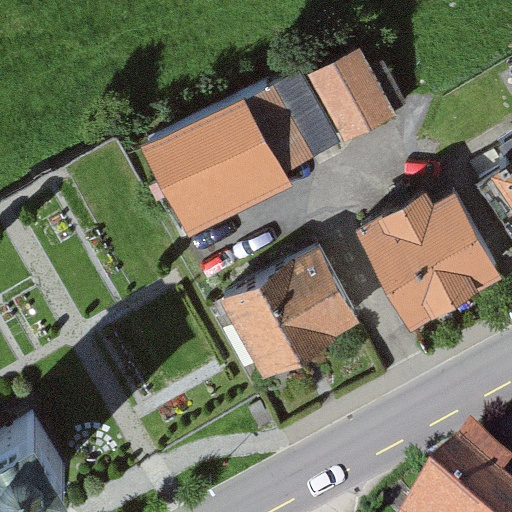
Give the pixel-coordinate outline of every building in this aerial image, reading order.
[(361,50),(313,75),(347,141),(397,116),(394,110),(405,104),(383,61),(371,68),(361,50)] [(301,71),(149,150),(190,230),(343,151),(301,71)] [(511,165),(480,187),(511,239),(511,165)] [(425,195),(356,233),(413,334),(503,284),(454,196),(433,207),(425,195)] [(319,250),(220,302),(263,383),(362,331),(319,250)] [(0,412),(0,511),(65,511),(50,486),(88,464),(55,410),(13,435),(0,412)] [(511,451),(473,420),(400,511),(511,511),(511,478),(502,470),(511,457),(511,451)]
